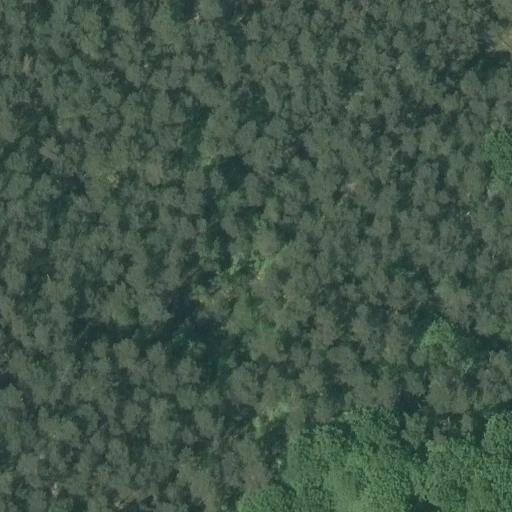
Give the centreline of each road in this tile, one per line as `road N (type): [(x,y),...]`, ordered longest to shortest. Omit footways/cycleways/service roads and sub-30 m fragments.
road 1 (track): [(511,481),(325,211)]
road 2 (track): [(325,211),(177,0)]
road 3 (unknown): [(56,511),(0,363)]
